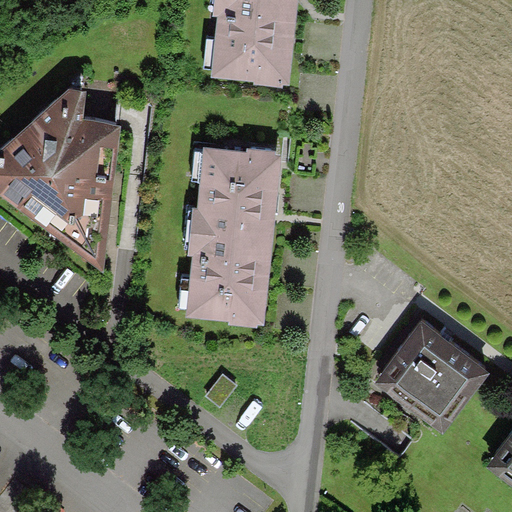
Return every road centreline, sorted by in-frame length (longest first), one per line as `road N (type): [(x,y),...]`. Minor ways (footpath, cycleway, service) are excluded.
road 1 (residential): [(304,511),(360,0)]
road 2 (trunk): [(308,511),(0,249)]
